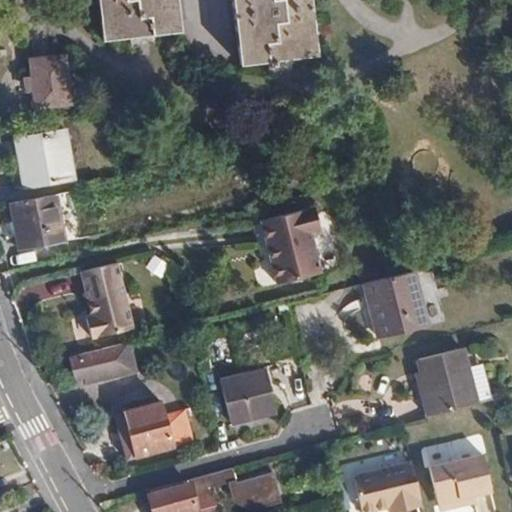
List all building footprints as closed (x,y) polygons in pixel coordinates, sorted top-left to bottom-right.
[(182,33),(178,0),(98,0),(104,43),(182,33)] [(319,56),(311,0),(232,0),(241,65),(319,56)] [(68,104),(62,56),(31,61),(37,107),(68,104)] [(74,176),(65,130),(13,140),(21,186),(74,176)] [(65,192),(5,205),(14,249),(15,251),(75,239),(65,192)] [(321,229),(316,207),(263,220),(263,222),(267,241),(277,282),(321,271),(312,232),(321,229)] [(263,222),(254,224),(258,243),(267,241),(263,222)] [(118,261),(81,270),(92,314),(87,315),(92,337),(133,327),(118,261)] [(411,270),(386,276),(364,281),(380,335),(426,324),(411,270)] [(434,416),(490,402),(493,400),(484,363),(468,367),(463,348),(420,360),(434,416)] [(108,371),(103,352),(71,360),(75,380),(108,371)] [(268,367),(223,378),(233,421),(296,405),(289,375),(271,378),(268,367)] [(134,435),(124,438),(129,459),(194,442),(188,413),(167,418),(163,403),(129,411),(134,435)] [(118,414),(124,438),(134,435),(129,411),(118,414)] [(461,500),(475,496),(492,492),(483,456),(430,469),(440,507),(445,511),(458,508),(462,503),(461,500)] [(422,511),(422,508),(423,508),(412,463),(355,477),(362,511),(422,511)] [(195,511),(189,480),(148,490),(153,511),(195,511)] [(477,503),(475,496),(461,500),(462,503),(458,508),(477,503)]
